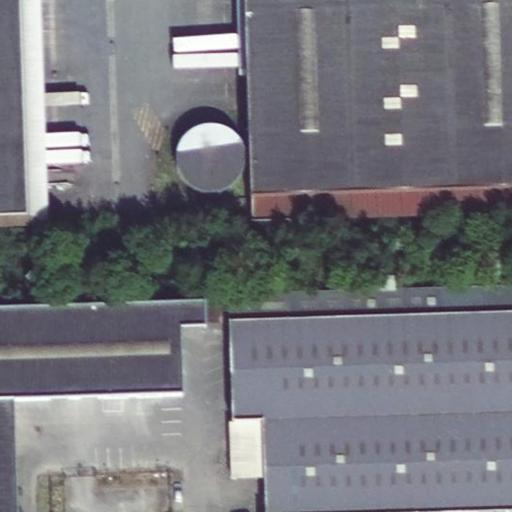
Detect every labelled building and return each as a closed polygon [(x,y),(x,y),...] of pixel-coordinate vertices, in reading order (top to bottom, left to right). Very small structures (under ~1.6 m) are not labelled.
[(0,0),(0,229),(52,228),(45,0),(0,0)] [(511,0),(243,0),(250,200),(511,191),(511,0)] [(228,131),(220,127),(211,126),(203,127),(195,130),(187,135),(182,142),(178,150),(177,159),(177,167),(179,175),(184,183),(190,189),(198,193),(206,195),(215,195),(223,193),(231,189),(238,183),(242,176),(245,167),(245,159),(244,150),(240,142),(235,136),(228,131)] [(511,191),(250,200),(251,224),(511,215),(511,191)] [(511,511),(511,290),(226,300),(232,483),(262,482),(263,511),(511,511)] [(204,306),(179,307),(180,331),(205,331),(204,306)] [(0,511),(16,511),(13,404),(182,399),(180,331),(179,307),(0,311),(0,511)]
